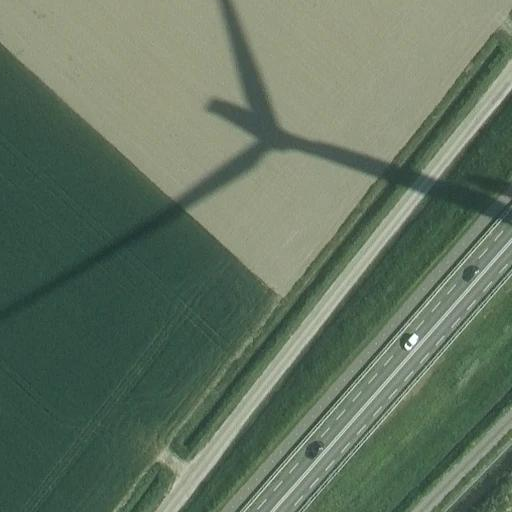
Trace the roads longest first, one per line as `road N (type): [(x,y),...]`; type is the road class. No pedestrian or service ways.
road 1 (unclassified): [(166,511),(511,78)]
road 2 (primary): [(267,511),(511,234)]
